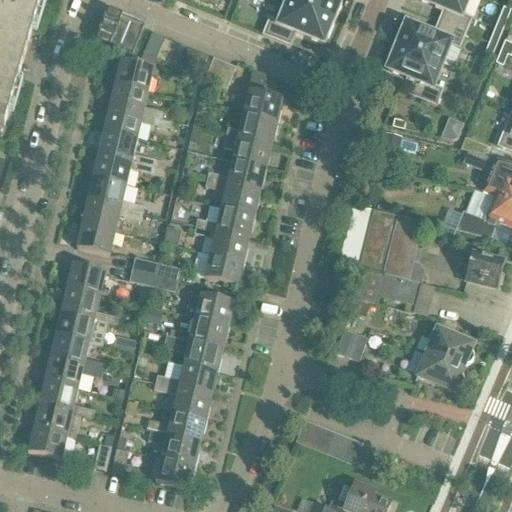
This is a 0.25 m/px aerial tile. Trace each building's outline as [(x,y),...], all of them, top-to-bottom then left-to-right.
[(0,0),(0,128),(4,129),(41,0),(0,0)] [(289,0),(287,5),(335,24),(341,8),(339,7),(342,0),(341,0),(289,0)] [(469,0),(416,0),(416,1),(443,13),(438,25),(465,36),(471,21),(462,17),(469,0)] [(328,41),(335,24),(287,5),(279,26),(269,22),(263,38),(290,49),(296,36),(323,47),(326,40),(328,41)] [(496,28),(503,32),(511,13),(503,10),(496,28)] [(96,45),(109,51),(110,49),(132,58),(144,29),(121,20),(122,19),(108,13),(104,22),(102,26),(103,26),(101,32),(100,32),(98,36),(99,36),(96,45)] [(465,36),(438,25),(433,37),(406,26),(403,33),(401,32),(394,48),(441,68),(450,47),(459,51),(465,36)] [(489,45),(496,49),(501,37),(493,34),(489,45)] [(152,36),(143,59),(156,64),(165,42),(152,36)] [(167,68),(176,46),(165,42),(156,64),(167,68)] [(501,53),(500,55),(508,58),(511,60),(511,58),(511,46),(505,44),(501,53)] [(492,60),(496,49),(489,45),(484,57),(492,60)] [(178,73),(187,50),(176,46),(167,68),(178,73)] [(441,68),(394,48),(387,65),(389,66),(387,72),(414,84),(409,97),(436,108),(442,92),(433,88),(441,68)] [(189,78),(198,55),(187,50),(178,73),(189,78)] [(199,82),(208,59),(198,55),(189,78),(199,82)] [(508,58),(500,55),(496,66),(503,69),(508,58)] [(213,61),(204,84),(216,89),(225,66),(213,61)] [(154,72),(121,64),(115,87),(148,95),(154,72)] [(236,70),(225,66),(216,89),(227,93),(236,71),(236,70)] [(148,95),(115,87),(110,110),(163,123),(164,116),(144,112),(148,95)] [(283,102),(250,95),(244,118),(277,126),(283,102)] [(163,123),(110,110),(105,133),(138,141),(141,126),(153,129),(170,133),(172,126),(162,124),(163,123)] [(240,135),(228,132),(226,138),(272,149),(277,126),(244,118),(240,135)] [(511,119),(499,150),(511,155),(511,119)] [(200,133),(202,124),(194,122),(192,131),(200,133)] [(403,134),(405,126),(394,123),(392,131),(403,134)] [(138,141),(105,133),(99,158),(153,171),(154,163),(146,162),(146,161),(133,158),(138,141)] [(398,151),(401,140),(385,136),(376,171),(393,175),(395,164),(401,165),(404,153),(398,151)] [(223,152),(235,155),(233,164),(266,172),(272,149),(226,138),(223,152)] [(153,171),(99,158),(93,181),(126,189),(130,173),(151,178),(153,171)] [(511,166),(510,166),(495,163),(492,172),(483,196),(511,207),(511,166)] [(229,181),(208,176),(206,183),(260,196),(266,172),(233,164),(229,181)] [(126,189),(93,181),(88,204),(143,217),(144,210),(135,208),(122,205),(126,189)] [(205,191),(225,196),(221,211),(255,219),(260,196),(206,183),(205,191)] [(185,203),(187,194),(179,192),(176,201),(185,203)] [(474,220),(463,216),(455,235),(490,244),(496,230),(497,230),(498,227),(511,232),(511,207),(483,196),(474,220)] [(143,217),(88,204),(82,227),(116,235),(119,220),(141,225),(143,217)] [(377,208),(373,206),(371,213),(388,218),(390,210),(378,207),(377,208)] [(197,223),(197,224),(195,230),(249,242),(255,219),(221,211),(209,209),(205,225),(197,223)] [(353,209),(338,268),(367,275),(421,288),(424,275),(420,268),(413,266),(423,227),(388,218),(371,213),(353,209)] [(77,252),(110,260),(116,235),(82,227),(77,252)] [(193,238),(214,242),(210,258),(244,266),(249,242),(195,230),(193,238)] [(461,268),(469,270),(465,283),(498,291),(498,288),(502,287),(504,279),(501,276),(504,265),(472,257),(471,257),(464,256),(461,268)] [(204,282),(238,290),(244,266),(210,258),(204,282)] [(158,268),(134,262),(132,274),(155,279),(158,268)] [(106,276),(73,268),(67,291),(100,299),(106,276)] [(178,285),(181,273),(158,268),(155,279),(178,285)] [(129,286),(152,292),(155,279),(132,274),(129,286)] [(395,304),(405,307),(403,315),(427,321),(434,292),(421,288),(367,275),(356,303),(377,308),(379,300),(384,301),(382,307),(393,310),(395,304)] [(152,292),(175,297),(178,285),(155,279),(152,292)] [(61,316),(107,326),(107,327),(117,330),(119,322),(96,316),(100,299),(67,291),(61,316)] [(228,330),(234,307),(190,296),(184,319),(195,322),(228,330)] [(56,339),(89,347),(102,350),(105,337),(104,337),(107,327),(107,326),(61,316),(56,339)] [(191,338),(179,335),(177,343),(223,354),(228,330),(195,322),(191,338)] [(473,357),(473,356),(472,354),(471,353),(473,348),(437,333),(427,357),(463,372),(465,368),(467,367),(468,367),(469,366),(470,365),(471,364),(472,363),(473,361),(473,360),(473,359),(473,357)] [(344,334),(336,357),(348,361),(356,338),(344,334)] [(359,366),(368,342),(356,338),(348,361),(359,366)] [(89,347),(56,339),(51,362),(102,374),(104,368),(97,366),(85,363),(89,347)] [(223,354),(177,343),(166,340),(163,352),(186,358),(184,370),(217,377),(223,354)] [(463,380),(463,379),(462,378),(462,376),(463,372),(427,357),(417,380),(453,396),(455,391),(457,391),(458,390),(459,389),(461,388),(462,387),(462,386),(463,385),(463,383),(463,382),(463,380)] [(102,374),(51,362),(45,385),(78,393),(82,378),(101,382),(102,374)] [(168,382),(157,380),(155,387),(211,400),(217,377),(184,370),(180,385),(168,382)] [(39,409),(81,418),(81,420),(92,423),(94,415),(86,413),(78,411),(74,410),(78,393),(45,385),(39,409)] [(153,394),(177,399),(173,415),(206,423),(211,400),(155,387),(153,394)] [(81,418),(39,409),(34,431),(75,441),(81,420),(81,418)] [(146,435),(150,436),(150,435),(200,446),(206,423),(173,415),(169,429),(149,424),(146,435)] [(306,451),(316,428),(304,424),(295,446),(306,451)] [(316,428),(306,451),(318,455),(327,433),(316,428)] [(75,441),(34,431),(28,456),(61,465),(67,441),(75,443),(75,441)] [(329,459),(338,437),(327,433),(318,455),(329,459)] [(147,446),(164,450),(162,461),(195,469),(200,446),(150,435),(150,436),(147,446)] [(338,437),(329,459),(340,464),(349,442),(338,437)] [(105,438),(103,448),(102,449),(111,451),(114,440),(105,438)] [(124,454),(127,443),(119,441),(116,452),(124,454)] [(349,442),(340,464),(351,468),(361,446),(349,442)] [(361,446),(351,468),(362,473),(371,451),(361,446)] [(102,449),(99,448),(94,472),(106,475),(112,451),(111,451),(102,449)] [(371,451),(362,473),(374,478),(383,455),(371,451)] [(124,454),(116,452),(111,476),(123,479),(128,455),(124,454)] [(162,461),(156,486),(189,494),(195,469),(162,461)] [(388,511),(391,507),(374,500),(376,495),(354,486),(348,484),(340,487),(334,503),(334,504),(331,505),(328,511),(327,511),(314,506),(312,511),(388,511)]
